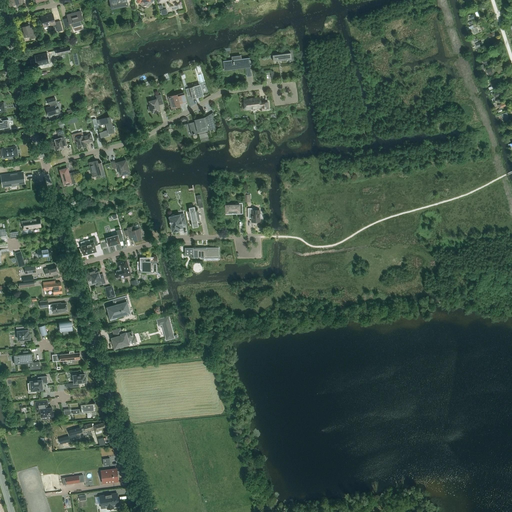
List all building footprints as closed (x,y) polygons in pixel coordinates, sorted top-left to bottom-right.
[(127,3),(127,6),(128,6),(126,0),(110,0),(112,8),(119,7),(119,4),(127,3)] [(80,11),(67,15),(68,18),(63,20),(65,27),(70,25),(70,23),(72,22),(73,27),(81,25),(80,20),(83,19),(80,11)] [(53,14),(48,15),(48,16),(41,18),(44,27),(44,28),(48,26),(52,25),(53,27),(56,27),(58,32),(63,30),(60,21),(55,22),(53,14)] [(25,26),(23,27),(24,33),(23,33),(24,37),(30,36),(31,39),(36,37),(33,27),(30,28),(29,25),(28,25),(28,24),(25,25),(25,26)] [(472,26),(469,27),(470,29),(473,28),(475,34),(479,32),(476,24),(472,25),(472,26)] [(73,52),(72,47),(70,47),(56,50),(57,55),(73,52)] [(32,67),(49,64),(47,53),(35,56),(36,59),(30,60),(32,67)] [(273,61),(291,59),(290,53),(272,55),(273,61)] [(226,69),(251,65),(250,65),(249,58),(250,58),(223,61),(225,61),(226,69)] [(190,88),(186,89),(188,96),(191,94),(193,99),(196,98),(196,97),(198,96),(198,97),(203,95),(200,85),(193,87),(189,88),(190,88)] [(150,106),(148,107),(148,111),(152,110),(152,113),(160,111),(158,105),(157,102),(162,100),(161,94),(156,96),(156,95),(155,95),(156,99),(149,101),(150,106)] [(183,103),(187,102),(184,94),(177,96),(177,94),(173,96),(173,98),(169,99),(172,108),(180,106),(179,103),(182,102),(183,103)] [(50,107),(46,108),(48,116),(49,116),(50,116),(51,116),(52,115),(57,114),(60,113),(59,109),(56,110),(54,106),(55,105),(56,106),(55,103),(56,102),(55,97),(47,100),(48,105),(50,104),(50,107)] [(251,99),(249,100),(249,99),(243,100),(245,109),(248,108),(249,109),(253,108),(254,107),(255,108),(261,107),(261,111),(268,110),(267,102),(264,103),(264,104),(261,104),(260,98),(251,99)] [(196,122),(196,121),(183,125),(189,124),(191,135),(193,134),(195,134),(198,133),(197,132),(207,129),(207,130),(207,131),(216,129),(212,115),(207,117),(207,116),(202,119),(203,119),(203,121),(201,121),(201,120),(200,119),(199,119),(199,120),(199,121),(199,122),(196,122)] [(97,124),(101,138),(109,135),(109,134),(114,132),(113,128),(115,128),(114,125),(113,126),(110,116),(98,120),(99,125),(105,124),(107,130),(100,132),(96,118),(92,119),(94,125),(97,124)] [(0,129),(9,128),(8,120),(8,119),(2,120),(2,118),(4,118),(0,118),(0,129)] [(54,146),(55,150),(64,148),(63,142),(65,141),(62,130),(57,131),(59,138),(55,139),(56,145),(54,146)] [(83,135),(75,138),(78,149),(86,146),(85,143),(87,142),(87,143),(93,141),(91,134),(83,136),(83,135)] [(1,152),(3,159),(8,158),(8,159),(13,159),(13,155),(17,154),(16,147),(10,147),(7,148),(8,148),(3,149),(3,152),(1,152)] [(101,176),(105,175),(101,162),(98,163),(97,160),(92,161),(92,162),(90,163),(92,170),(91,170),(93,174),(100,172),(101,176)] [(120,174),(129,172),(126,160),(117,163),(117,161),(112,162),(114,169),(118,167),(120,174)] [(68,174),(67,169),(65,169),(61,170),(61,171),(65,186),(71,184),(71,185),(71,184),(75,183),(76,183),(73,172),(72,172),(68,174)] [(25,184),(23,171),(0,175),(2,188),(25,184)] [(238,211),(238,212),(242,212),(242,203),(236,203),(236,205),(226,206),(226,210),(223,210),(223,209),(223,214),(228,214),(228,212),(236,212),(236,219),(237,219),(236,211),(238,211)] [(199,215),(198,209),(197,209),(197,210),(196,210),(196,211),(195,211),(194,206),(189,208),(189,211),(188,212),(190,220),(191,220),(192,227),(198,226),(197,220),(198,221),(199,221),(200,222),(199,216),(200,216),(200,214),(199,215)] [(253,208),(248,208),(248,217),(251,217),(251,218),(251,222),(260,222),(260,217),(261,217),(261,216),(261,214),(261,212),(260,212),(259,210),(253,210),(253,208)] [(170,222),(172,231),(176,231),(183,230),(183,228),(183,226),(187,225),(184,214),(180,215),(175,216),(174,215),(173,215),(171,215),(171,216),(169,217),(170,221),(169,221),(170,222)] [(41,228),(40,218),(21,221),(23,231),(41,228)] [(128,230),(129,236),(131,241),(134,240),(134,241),(141,239),(140,233),(141,233),(140,230),(140,228),(135,230),(134,226),(127,228),(128,230)] [(107,238),(106,238),(109,246),(120,243),(120,242),(118,238),(122,237),(120,229),(116,230),(117,235),(112,236),(111,235),(107,236),(107,238)] [(91,244),(82,246),(83,252),(82,252),(83,255),(87,254),(87,253),(96,251),(94,246),(98,245),(96,238),(90,239),(91,244)] [(193,249),(193,258),(203,258),(203,257),(218,257),(218,258),(219,258),(218,247),(206,247),(206,250),(203,250),(203,249),(193,249)] [(38,250),(39,257),(51,255),(50,248),(38,250)] [(141,272),(150,272),(150,257),(153,257),(153,263),(154,263),(153,257),(141,257),(141,250),(141,252),(140,251),(140,257),(140,259),(140,257),(141,257),(141,261),(137,261),(137,257),(137,274),(137,270),(140,269),(140,272),(140,269),(141,269),(141,272)] [(15,253),(19,267),(25,266),(21,251),(15,253)] [(113,270),(115,277),(119,276),(120,278),(131,275),(126,260),(117,262),(119,269),(113,270)] [(56,266),(45,269),(47,277),(54,275),(55,277),(59,276),(58,274),(56,266)] [(88,275),(87,275),(88,277),(88,279),(88,280),(90,280),(92,279),(92,281),(93,282),(94,282),(95,282),(96,285),(101,284),(105,283),(102,275),(99,276),(98,273),(97,273),(96,270),(88,272),(89,275),(88,275)] [(62,293),(61,288),(61,282),(55,283),(54,281),(43,282),(44,290),(53,289),(54,294),(62,293)] [(116,297),(112,285),(105,288),(108,299),(116,297)] [(99,303),(117,298),(119,305),(116,305),(108,308),(110,314),(109,314),(108,314),(110,320),(118,318),(117,318),(116,318),(116,316),(129,312),(127,304),(129,304),(127,295),(99,303)] [(49,314),(53,313),(53,314),(60,313),(60,312),(67,311),(66,303),(61,304),(61,305),(59,305),(59,303),(51,304),(48,305),(48,301),(40,302),(41,308),(48,307),(49,314)] [(174,338),(168,316),(157,319),(158,325),(162,324),(166,340),(174,338)] [(63,330),(63,334),(68,334),(68,330),(71,329),(71,322),(58,323),(59,330),(63,330)] [(24,326),(16,327),(17,331),(18,340),(20,340),(20,341),(24,341),(24,339),(30,339),(30,338),(31,338),(31,334),(30,334),(30,333),(28,333),(28,330),(24,330),(24,326)] [(115,337),(112,338),(115,348),(125,345),(125,346),(128,345),(128,344),(129,344),(128,341),(131,340),(132,343),(136,341),(135,337),(133,337),(131,332),(126,334),(126,333),(121,334),(120,329),(113,331),(115,337)] [(56,361),(63,361),(63,359),(66,359),(67,362),(71,362),(72,362),(72,360),(80,359),(79,352),(74,352),(74,350),(69,351),(69,353),(56,354),(56,361)] [(39,362),(33,362),(32,353),(14,355),(14,359),(18,359),(18,364),(29,363),(30,370),(40,369),(39,362)] [(78,374),(74,374),(74,375),(73,375),(74,383),(72,383),(72,387),(79,387),(79,383),(82,382),(82,383),(85,383),(85,382),(86,382),(86,377),(85,377),(85,374),(78,375),(78,374)] [(47,376),(38,377),(38,380),(30,381),(31,391),(43,389),(42,383),(44,383),(48,383),(47,376)] [(48,408),(47,401),(36,402),(37,412),(41,411),(41,417),(46,416),(46,419),(50,419),(50,416),(54,415),(53,411),(52,411),(52,408),(48,408)] [(81,409),(79,409),(73,410),(73,414),(79,414),(87,413),(86,412),(91,411),(91,415),(96,415),(95,406),(95,403),(81,404),(81,408),(81,409)] [(105,427),(105,426),(105,425),(104,425),(104,423),(94,426),(93,423),(92,424),(92,423),(83,426),(84,429),(82,430),(81,426),(68,430),(70,436),(82,432),(85,432),(95,429),(96,434),(102,432),(101,430),(105,429),(105,427)] [(59,438),(60,444),(70,442),(68,436),(59,438)] [(104,458),(106,465),(113,464),(111,457),(104,458)] [(116,469),(103,471),(104,478),(102,478),(102,479),(103,479),(104,483),(117,481),(116,475),(117,474),(117,475),(116,469)] [(66,477),(62,478),(63,485),(67,484),(80,482),(79,475),(66,477)] [(117,493),(100,496),(101,502),(101,503),(102,508),(107,507),(107,508),(113,508),(113,506),(119,505),(118,500),(118,499),(117,498),(118,498),(117,498),(117,493)]
